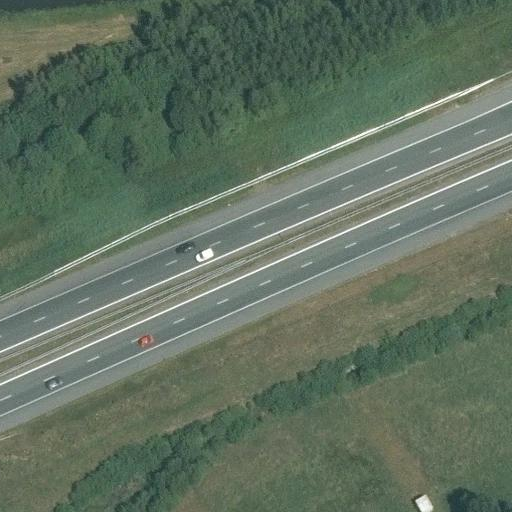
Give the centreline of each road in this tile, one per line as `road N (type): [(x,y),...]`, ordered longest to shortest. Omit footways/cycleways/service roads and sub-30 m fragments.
road 1 (motorway): [(0,402),(511,177)]
road 2 (motorway): [(511,118),(0,334)]
